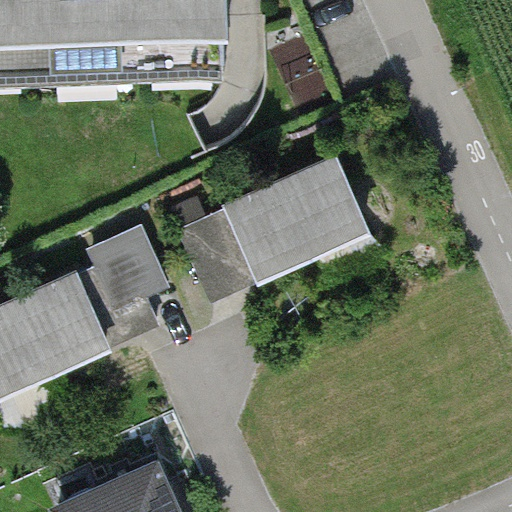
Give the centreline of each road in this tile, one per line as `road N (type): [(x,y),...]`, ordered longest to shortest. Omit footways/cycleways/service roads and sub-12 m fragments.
road 1 (residential): [(389,0),(511,262)]
road 2 (residential): [(249,511),(187,358)]
